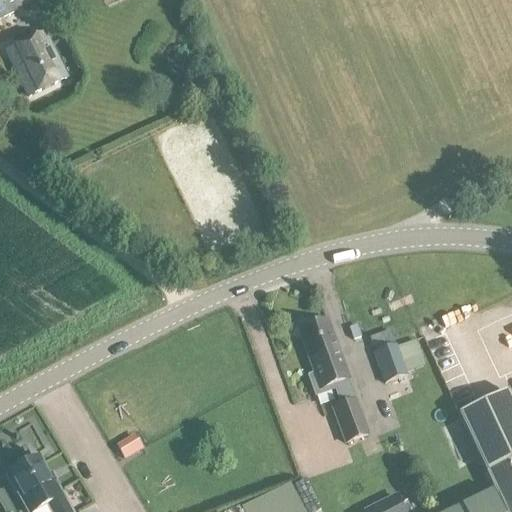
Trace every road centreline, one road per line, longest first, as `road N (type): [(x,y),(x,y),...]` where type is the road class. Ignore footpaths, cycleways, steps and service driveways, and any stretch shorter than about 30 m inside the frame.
road 1 (tertiary): [(511,243),(420,237),(301,262),(222,292),(0,405)]
road 2 (track): [(0,159),(187,309)]
